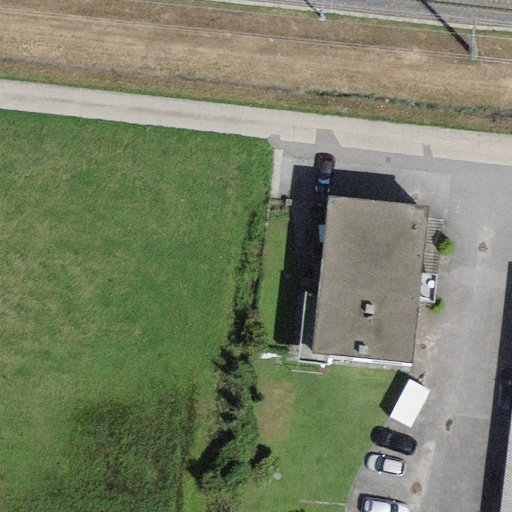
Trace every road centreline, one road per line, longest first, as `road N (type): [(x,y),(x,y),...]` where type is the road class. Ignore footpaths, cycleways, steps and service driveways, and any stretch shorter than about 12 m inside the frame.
road 1 (unclassified): [(0,106),(511,162)]
road 2 (unknown): [(511,287),(460,511)]
